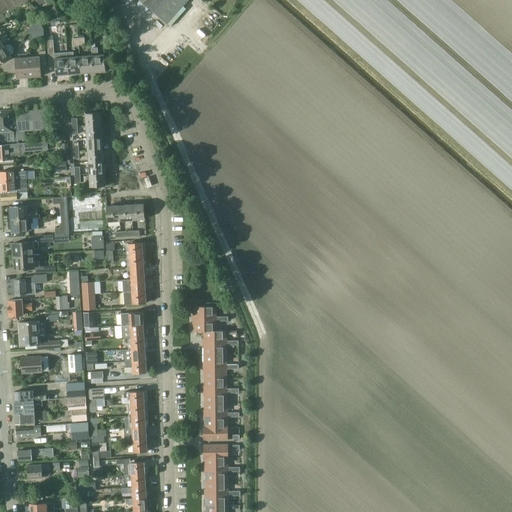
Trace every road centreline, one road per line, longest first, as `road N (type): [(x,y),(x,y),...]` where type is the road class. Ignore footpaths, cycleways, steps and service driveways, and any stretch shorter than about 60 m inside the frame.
road 1 (residential): [(168,511),(164,205),(135,106),(112,92),(0,99)]
road 2 (track): [(260,511),(261,339),(133,34),(126,0)]
road 3 (residential): [(11,511),(0,352)]
